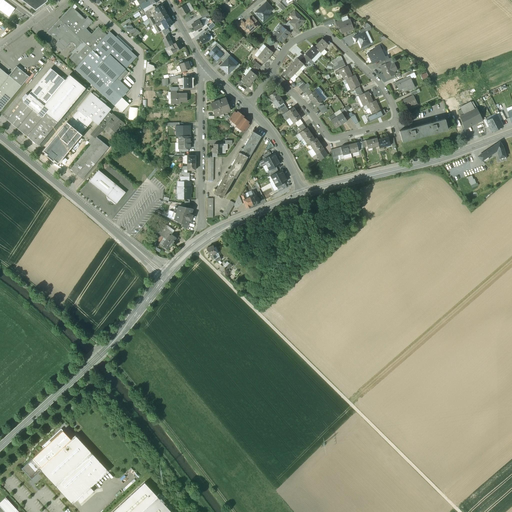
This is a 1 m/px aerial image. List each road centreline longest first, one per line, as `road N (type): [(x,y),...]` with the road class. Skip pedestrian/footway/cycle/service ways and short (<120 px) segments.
road 1 (track): [(0,260),(111,356),(236,511)]
road 2 (track): [(242,298),(459,511)]
road 3 (secondary): [(164,276),(104,350),(0,447)]
road 4 (secondary): [(511,132),(302,194)]
road 5 (unclassified): [(164,276),(0,136)]
road 6 (residential): [(271,72),(289,46),(322,29),(383,86),(393,123)]
road 7 (secondary): [(302,194),(222,227),(164,276)]
road 8 (residential): [(201,62),(201,222)]
road 9 (residential): [(271,72),(330,139),(393,123)]
